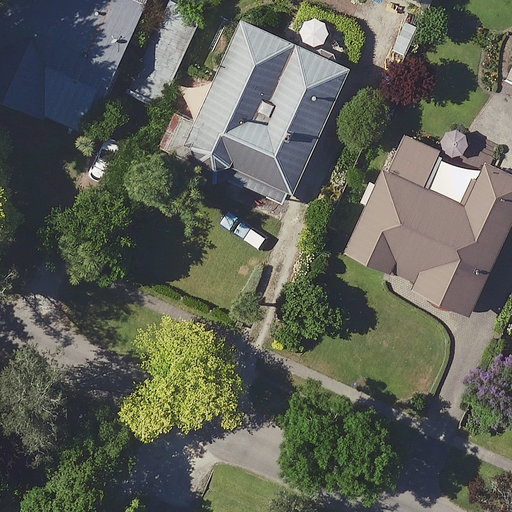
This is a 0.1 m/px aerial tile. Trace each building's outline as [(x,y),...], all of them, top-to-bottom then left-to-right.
[(99,138),(154,0),(11,0),(0,29),(0,97),(71,126),(99,138)] [(206,13),(178,0),(167,0),(125,92),(162,109),(206,13)] [(443,0),(416,0),(439,10),(443,0)] [(330,46),(250,14),(190,165),(297,207),(352,69),(325,58),(330,46)] [(511,180),(401,133),(350,254),(423,285),(419,293),(484,321),(511,255),(511,180)]
